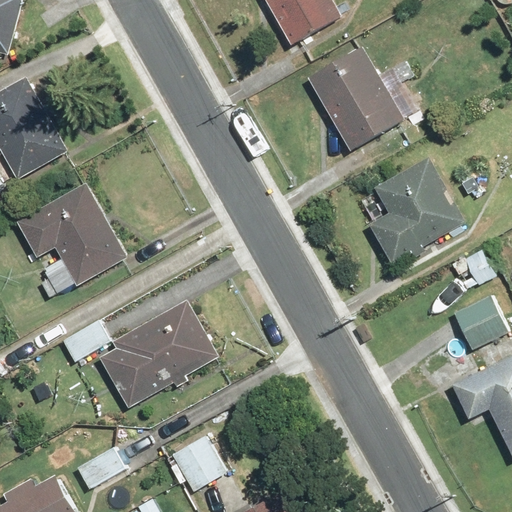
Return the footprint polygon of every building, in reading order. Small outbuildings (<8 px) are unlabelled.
[(32,0),(0,0),(0,51),(17,56),(32,0)] [(342,0),(274,0),(298,42),(350,13),(342,0)] [(373,42),(316,74),(360,152),(416,120),(373,42)] [(48,70),(0,94),(0,137),(2,137),(22,177),(75,150),(56,113),(67,107),(48,70)] [(398,213),(376,225),(399,266),(471,226),(435,162),(386,190),(398,213)] [(92,184),(25,220),(44,256),(63,246),(84,285),(133,258),(92,184)] [(488,250),(461,263),(474,289),(501,276),(488,250)] [(511,321),(500,293),(461,309),(478,350),(511,336),(511,321)] [(127,347),(109,357),(136,408),(228,359),(197,299),(122,338),(127,347)] [(117,342),(102,320),(68,342),(83,364),(117,342)] [(511,363),(462,385),(477,420),(497,411),(511,444),(511,363)] [(219,437),(181,457),(201,494),(238,473),(219,437)] [(118,443),(81,467),(95,489),(132,464),(118,443)] [(16,504),(0,511),(79,511),(61,476),(45,484),(41,477),(11,492),(16,504)] [(296,511),(286,491),(245,511),(296,511)]
